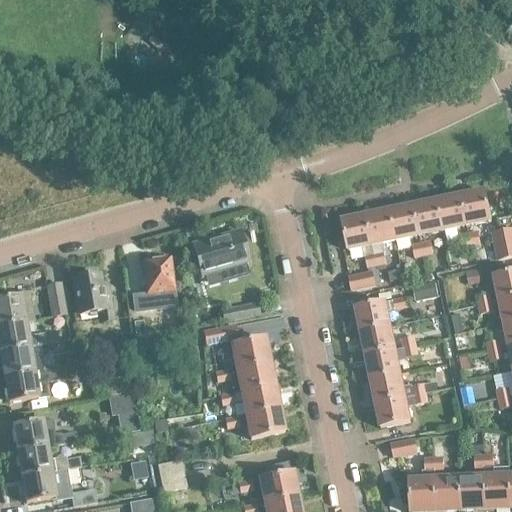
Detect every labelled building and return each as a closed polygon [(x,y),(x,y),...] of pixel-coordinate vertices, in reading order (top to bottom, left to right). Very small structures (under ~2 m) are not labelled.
[(485,193),(461,198),(467,227),(491,222),(485,193)] [(467,227),(461,198),(437,203),(444,232),(467,227)] [(444,232),(437,203),(414,208),(420,237),(444,232)] [(420,237),(414,208),(390,213),(396,242),(420,237)] [(396,242),(390,213),(366,218),(376,268),(386,266),(383,255),(385,254),(383,245),(396,242)] [(376,268),(366,218),(342,223),(348,252),(361,249),(363,259),(365,259),(367,270),(376,268)] [(511,231),(492,236),(495,249),(511,245),(511,231)] [(239,234),(194,247),(202,274),(203,279),(219,275),(221,284),(248,276),(246,267),(248,266),(239,234)] [(481,248),(478,235),(469,236),(472,250),(481,248)] [(460,238),(463,252),(472,250),(469,236),(460,238)] [(433,258),(430,244),(422,246),(424,260),(433,258)] [(511,259),(511,245),(495,249),(498,262),(511,259)] [(413,248),(415,262),(424,260),(422,246),(413,248)] [(172,292),(173,292),(169,262),(166,262),(164,260),(158,261),(155,263),(143,265),(145,278),(143,278),(146,300),(134,301),(136,313),(162,310),(161,306),(174,305),(172,292)] [(349,279),(352,292),(375,288),(372,274),(349,279)] [(479,274),(469,276),(471,287),(481,285),(479,274)] [(499,302),(511,299),(511,274),(494,279),(499,302)] [(72,281),(78,318),(100,314),(102,325),(112,323),(106,286),(101,287),(99,277),(72,281)] [(437,284),(415,289),(418,305),(441,300),(437,284)] [(47,288),(52,319),(65,317),(60,286),(47,288)] [(11,301),(0,302),(0,328),(25,325),(34,324),(29,294),(11,297),(11,301)] [(491,295),(477,297),(479,306),(493,304),(491,295)] [(511,324),(511,299),(499,302),(504,326),(511,324)] [(405,300),(392,303),(394,313),(407,310),(405,300)] [(356,310),(361,334),(390,328),(385,304),(356,310)] [(481,316),(494,313),(493,304),(479,306),(481,316)] [(259,317),(257,306),(221,313),(224,325),(259,317)] [(143,323),(133,325),(135,339),(144,338),(143,323)] [(40,348),(59,344),(58,335),(45,338),(44,336),(27,339),(25,325),(0,328),(0,354),(33,349),(39,348),(40,348)] [(234,328),(203,334),(206,348),(237,341),(234,328)] [(366,358),(395,352),(390,328),(361,334),(366,358)] [(117,358),(132,357),(130,336),(115,337),(117,358)] [(415,338),(402,341),(403,350),(417,347),(415,338)] [(235,371),(269,364),(265,340),(230,347),(235,371)] [(501,343),(487,345),(489,354),(503,352),(501,343)] [(403,350),(405,359),(419,356),(417,347),(403,350)] [(33,349),(0,354),(0,359),(4,380),(43,373),(39,348),(33,349)] [(395,352),(366,358),(371,382),(400,376),(398,364),(406,363),(405,359),(403,350),(395,352)] [(491,363),(504,361),(503,352),(489,354),(491,363)] [(78,364),(76,353),(67,355),(69,366),(78,364)] [(235,371),(240,395),(274,387),(269,364),(235,371)] [(46,383),(50,382),(50,384),(65,381),(63,369),(44,373),(43,373),(4,380),(8,405),(49,398),(46,383)] [(231,383),(229,372),(215,375),(217,386),(231,383)] [(400,376),(371,382),(376,406),(405,400),(413,398),(412,389),(411,387),(403,389),(400,376)] [(109,402),(135,397),(132,379),(105,383),(109,402)] [(425,386),(412,389),(413,398),(427,395),(436,394),(435,384),(425,386)] [(240,395),(245,418),(279,411),(274,387),(240,395)] [(511,396),(511,391),(497,393),(499,402),(511,399),(511,396)] [(413,398),(415,407),(429,404),(427,395),(413,398)] [(236,407),(233,396),(220,399),(222,410),(236,407)] [(135,397),(109,402),(112,420),(138,416),(135,397)] [(501,411),(511,409),(511,399),(499,402),(501,411)] [(410,424),(405,400),(376,406),(381,430),(410,424)] [(279,411),(245,418),(250,442),(284,434),(279,411)] [(241,430),(238,419),(225,422),(227,433),(241,430)] [(46,450),(76,445),(74,435),(61,437),(61,436),(55,437),(52,422),(12,429),(16,455),(46,449),(46,450)] [(165,423),(153,425),(155,436),(167,435),(165,423)] [(150,439),(140,440),(142,449),(152,448),(150,439)] [(414,442),(391,446),(394,460),(417,455),(414,442)] [(434,461),(433,461),(434,475),(443,474),(443,460),(442,448),(434,448),(434,461)] [(78,460),(66,463),(65,461),(49,464),(46,450),(46,449),(16,455),(21,480),(51,474),(51,475),(80,470),(78,460)] [(484,458),(474,459),(475,473),(484,473),(484,458)] [(484,473),(494,472),(493,458),(484,458),(484,473)] [(433,461),(424,461),(425,474),(425,475),(434,475),(433,461)] [(157,469),(160,482),(184,477),(181,464),(157,469)] [(494,472),(484,473),(485,479),(486,511),(511,511),(510,478),(494,479),(494,472)] [(47,475),(21,480),(25,505),(59,499),(57,488),(64,487),(61,473),(55,474),(51,475),(51,474),(47,475)] [(263,505),(297,498),(292,474),(258,482),(263,505)] [(422,482),(409,483),(410,511),(436,511),(435,482),(434,475),(425,475),(425,474),(422,474),(422,482)] [(443,474),(434,475),(435,482),(436,511),(461,511),(460,480),(444,481),(443,474)] [(187,490),(184,477),(160,482),(163,495),(187,490)] [(486,511),(485,479),(460,480),(461,511),(486,511)] [(240,496),(253,494),(251,483),(238,486),(240,496)] [(73,511),(96,507),(94,493),(84,495),(83,485),(69,488),(73,511)] [(263,505),(264,511),(300,511),(297,498),(263,505)] [(155,511),(154,501),(128,506),(129,511),(155,511)]
